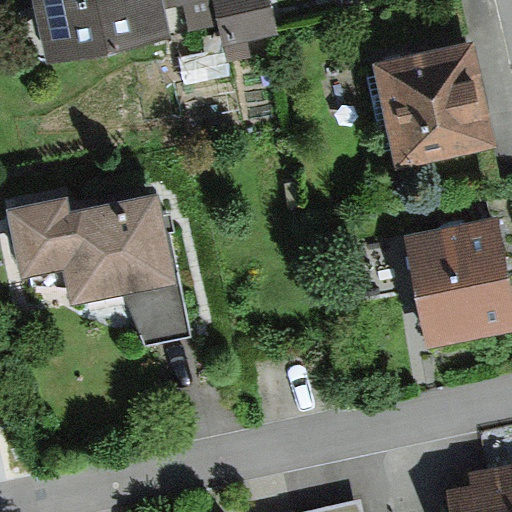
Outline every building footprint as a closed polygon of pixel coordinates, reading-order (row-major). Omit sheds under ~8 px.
[(32,0),(41,53),(154,34),(148,0),(32,0)] [(263,8),(261,0),(182,0),(189,26),(263,8)] [(396,152),(475,133),(453,41),(374,59),(396,152)] [(175,325),(145,191),(62,210),(58,193),(9,204),(22,262),(60,254),(69,292),(123,281),(134,333),(175,325)] [(503,317),(481,218),(410,234),(432,333),(503,317)] [(452,511),(511,511),(511,476),(448,487),(452,511)]
